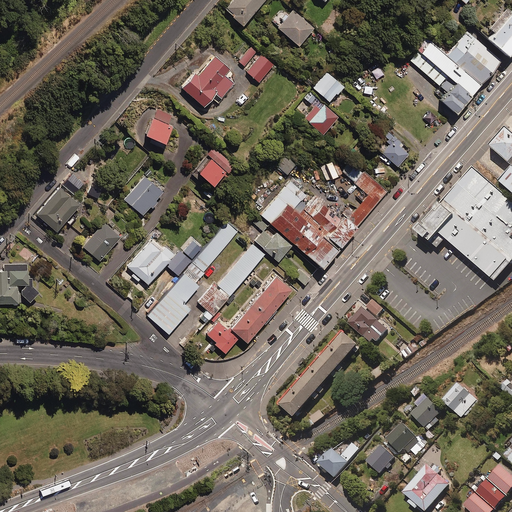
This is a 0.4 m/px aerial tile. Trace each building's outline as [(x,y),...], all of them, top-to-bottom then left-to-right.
[(265,0),(233,0),(224,10),(242,26),(265,0)] [(511,49),(511,8),(487,38),(507,55),(511,49)] [(313,29),(293,11),(277,28),(298,47),(313,29)] [(502,61),(468,32),(447,56),(481,85),(502,61)] [(471,96),(481,85),(447,56),(431,42),(422,54),(448,76),(457,84),(471,96)] [(257,50),(251,45),(238,61),(244,66),(257,50)] [(440,85),(448,76),(422,54),(418,50),(410,59),(440,85)] [(273,65),(261,55),(246,72),(257,82),(273,65)] [(228,70),(214,57),(197,76),(195,74),(181,89),(203,108),(215,94),(220,99),(233,84),(223,76),(228,70)] [(342,87),(326,73),(312,88),(328,102),(342,87)] [(457,113),(471,96),(457,84),(442,101),(457,113)] [(338,119),(317,98),(309,91),(304,97),(310,103),(299,114),(321,135),(338,119)] [(171,116),(156,109),(144,137),(163,146),(171,127),(167,125),(171,116)] [(402,145),(388,131),(383,137),(388,141),(379,151),(396,167),(408,155),(400,148),(402,145)] [(511,171),(511,139),(502,131),(486,149),(511,171)] [(238,138),(234,132),(227,137),(232,143),(238,138)] [(235,165),(214,147),(207,155),(228,173),(235,165)] [(296,165),(286,156),(276,166),(286,175),(296,165)] [(225,172),(209,160),(196,175),(212,188),(225,172)] [(363,172),(351,161),(342,171),(354,182),(363,172)] [(337,163),(332,165),(331,162),(320,165),(325,181),(336,178),(335,176),(340,175),(337,163)] [(387,180),(370,166),(355,184),(368,196),(348,219),(356,226),(387,191),(381,186),(387,180)] [(511,199),(476,168),(417,236),(440,255),(448,245),(496,286),(511,267),(511,199)] [(511,171),(499,187),(511,197),(511,171)] [(83,184),(71,174),(62,185),(73,195),(83,184)] [(149,207),(151,209),(157,202),(155,201),(162,193),(143,177),(123,200),(142,216),(149,207)] [(78,206),(58,189),(35,216),(56,233),(78,206)] [(320,237),(287,206),(270,225),(302,256),(320,237)] [(325,238),(336,249),(356,228),(345,217),(325,238)] [(86,226),(79,220),(73,227),(80,233),(86,226)] [(192,263),(203,272),(238,231),(227,222),(192,263)] [(119,238),(103,224),(82,247),(99,261),(119,238)] [(271,239),(263,231),(253,242),(277,262),(291,246),(276,233),(271,239)] [(321,238),(304,255),(320,271),(337,253),(321,238)] [(170,253),(171,252),(164,245),(161,248),(151,240),(127,267),(134,274),(131,276),(137,282),(140,279),(147,285),(170,260),(169,259),(173,255),(170,253)] [(183,252),(192,259),(201,249),(192,241),(183,252)] [(264,254),(252,244),(216,286),(213,283),(197,303),(205,310),(201,315),(208,321),(264,254)] [(179,251),(173,256),(174,257),(169,262),(170,263),(166,267),(176,276),(190,262),(179,251)] [(0,302),(17,303),(17,301),(20,301),(20,293),(29,303),(38,292),(36,290),(36,287),(35,285),(32,285),(31,276),(30,276),(30,272),(27,272),(27,262),(4,262),(4,270),(0,270),(0,302)] [(186,275),(196,283),(204,274),(192,263),(183,273),(186,275)] [(309,279),(299,270),(294,276),(304,285),(309,279)] [(186,275),(169,294),(182,305),(199,286),(196,283),(186,275)] [(289,289),(273,276),(227,330),(216,320),(204,333),(214,341),(212,343),(222,352),(236,336),(244,342),(289,289)] [(182,305),(169,294),(149,317),(169,334),(189,311),(182,305)] [(383,308),(372,298),(366,306),(377,315),(383,308)] [(394,329),(368,309),(350,332),(377,352),(394,329)] [(295,422),(357,345),(342,333),(280,410),(295,422)] [(510,397),(511,395),(511,382),(507,377),(499,384),(510,397)] [(478,399),(459,380),(442,397),(461,416),(478,399)] [(441,410),(428,395),(411,411),(428,429),(439,419),(435,416),(441,410)] [(324,415),(320,410),(311,417),(315,422),(324,415)] [(417,435),(403,420),(385,435),(399,451),(404,447),(408,451),(410,449),(415,454),(428,443),(419,433),(417,435)] [(353,441),(342,454),(348,460),(360,448),(353,441)] [(395,455),(382,443),(366,459),(379,472),(385,465),(388,468),(391,465),(388,462),(395,455)] [(348,460),(342,454),(333,445),(317,460),(319,462),(317,465),(325,473),(328,470),(334,477),(349,461),(348,460)] [(449,482),(427,462),(403,490),(411,497),(408,501),(415,506),(418,503),(425,509),(449,482)] [(487,477),(505,494),(511,486),(511,473),(500,462),(487,477)] [(505,494),(487,477),(484,475),(473,488),(475,489),(494,506),(505,494)] [(489,511),(494,506),(475,489),(463,503),(470,510),(473,511),(489,511)]
